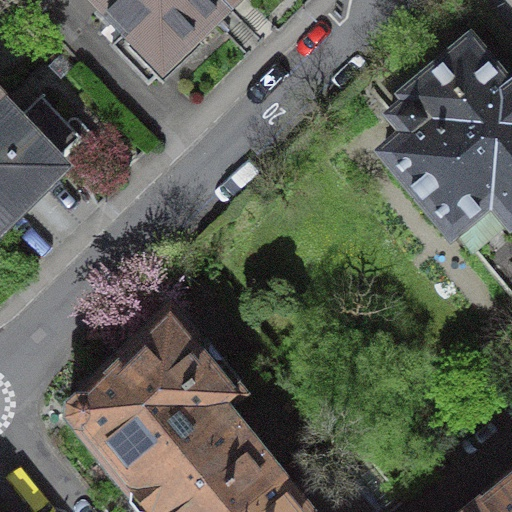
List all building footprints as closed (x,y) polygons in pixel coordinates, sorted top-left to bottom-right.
[(95,0),(113,18),(99,32),(148,84),(218,16),(227,7),(220,0),(95,0)] [(405,96),(409,102),(392,116),(406,134),(383,153),(451,235),(456,231),(473,252),(509,222),(511,224),(511,222),(511,88),(510,90),(470,42),(405,96)] [(9,111),(1,103),(0,103),(0,229),(63,167),(56,161),(80,138),(41,97),(17,120),(9,111)] [(127,481),(236,392),(171,312),(140,342),(85,396),(77,396),(68,404),(67,417),(75,426),(83,427),(127,481)] [(238,395),(236,392),(127,481),(132,487),(130,500),(139,511),(239,511),(281,478),(223,407),(238,395)] [(511,511),(511,475),(483,499),(493,511),(511,511)] [(308,511),(281,478),(239,511),(308,511)] [(493,511),(483,499),(481,501),(483,502),(470,511),(493,511)]
